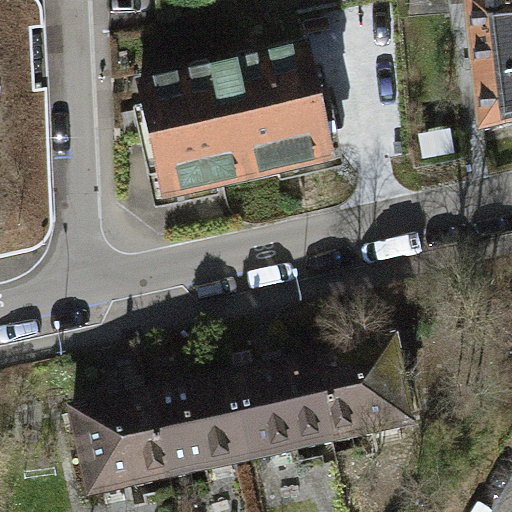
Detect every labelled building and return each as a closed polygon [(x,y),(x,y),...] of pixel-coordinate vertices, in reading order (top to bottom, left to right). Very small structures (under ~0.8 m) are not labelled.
[(511,1),(470,4),(482,135),(511,125),(511,1)] [(308,55),(139,90),(159,185),(180,198),(331,166),(308,55)] [(398,342),(314,359),(332,445),(415,428),(398,342)] [(247,462),(332,445),(314,359),(230,376),(247,462)] [(230,376),(148,392),(166,478),(247,462),(230,376)] [(86,494),(166,478),(148,392),(69,408),(86,494)]
